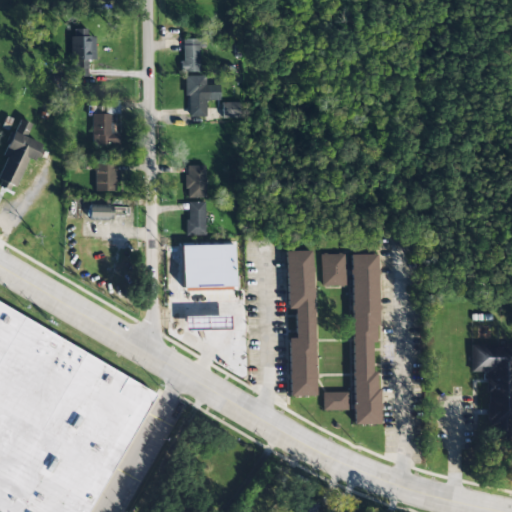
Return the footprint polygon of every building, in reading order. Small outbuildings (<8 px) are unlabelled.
[(87,76),(86,60),(94,60),(94,36),(86,36),(86,29),(71,29),(71,77),(87,76)] [(181,39),(182,72),(199,72),(199,47),(205,47),(205,38),(181,39)] [(205,117),(205,101),(219,100),(218,85),(205,85),(205,76),(185,76),(186,117),(205,117)] [(239,102),(221,103),(221,118),(239,118),(239,102)] [(119,144),(118,133),(115,133),(114,113),(91,114),(92,144),(119,144)] [(26,157),(36,161),(43,145),(25,138),(30,124),(18,119),(2,156),(7,158),(0,175),(0,187),(12,192),(26,157)] [(94,192),(115,191),(114,163),(94,164),(94,192)] [(204,165),(185,166),(185,198),(205,197),(204,165)] [(203,202),(186,202),(186,236),(204,235),(203,202)] [(112,220),(112,205),(88,205),(88,220),(112,220)] [(234,289),(233,244),(180,246),(181,291),(234,289)] [(314,396),(311,251),(285,252),(286,309),(293,309),(294,338),(287,338),(288,397),(314,396)] [(345,286),(344,254),(320,254),(321,286),(345,286)] [(352,425),(378,424),(377,372),(371,372),(370,342),(377,342),(376,255),(350,255),(352,425)] [(0,293),(0,504),(2,506),(0,509),(0,511),(88,511),(161,389),(0,293)] [(181,329),(203,339),(211,323),(188,313),(181,329)] [(511,344),(469,345),(469,372),(488,372),(488,437),(509,437),(509,423),(511,423),(511,344)] [(321,410),(346,410),(346,392),(321,392),(321,410)] [(315,511),(318,504),(301,498),(296,511),(315,511)]
